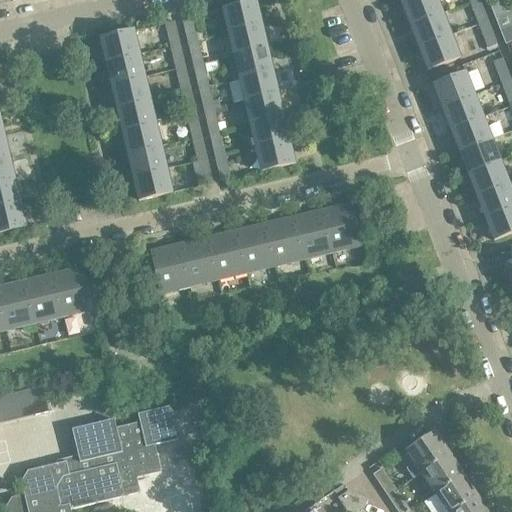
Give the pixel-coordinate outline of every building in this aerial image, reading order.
[(434,0),(413,0),(399,6),(408,28),(440,15),(434,0)] [(480,0),(478,0),(471,3),(479,25),(489,21),(480,0)] [(511,28),(511,9),(509,11),(504,0),(497,0),(491,2),(503,32),(511,28)] [(227,35),(261,27),(255,4),(221,12),(227,35)] [(449,37),(440,15),(408,28),(416,50),(449,37)] [(186,45),(196,42),(191,19),(181,22),(186,45)] [(489,21),(479,25),(488,48),(498,44),(489,21)] [(169,49),(179,47),(173,23),(163,26),(169,49)] [(261,27),(227,35),(232,58),(266,50),(261,27)] [(104,64),(139,56),(133,33),(98,41),(104,64)] [(449,37),(416,50),(425,72),(458,60),(449,37)] [(201,65),(196,42),(186,45),(192,68),(201,65)] [(184,70),(179,47),(169,49),(174,72),(184,70)] [(271,73),(266,50),(232,58),(238,81),(271,73)] [(144,79),(139,56),(104,64),(109,87),(144,79)] [(503,85),(511,81),(511,79),(504,59),(494,62),(503,85)] [(201,65),(192,68),(197,91),(207,88),(201,65)] [(189,93),(184,70),(174,72),(180,95),(189,93)] [(277,96),(271,73),(238,81),(243,104),(277,96)] [(440,110),(472,97),(463,74),(431,86),(440,110)] [(149,102),(144,79),(109,87),(115,110),(149,102)] [(511,107),(511,81),(503,85),(511,107)] [(207,88),(197,91),(203,114),(212,111),(207,88)] [(189,93),(180,95),(185,118),(195,116),(189,93)] [(277,96),(243,104),(248,127),(282,119),(277,96)] [(472,97),(440,110),(448,133),(481,120),(472,97)] [(149,102),(115,110),(120,133),(155,125),(149,102)] [(218,134),(212,111),(203,114),(208,137),(218,134)] [(195,116),(185,118),(191,141),(200,139),(195,116)] [(282,119),(248,127),(254,150),(287,142),(282,119)] [(481,120),(448,133),(457,155),(490,142),(481,120)] [(160,148),(155,125),(120,133),(126,156),(160,148)] [(218,134),(208,137),(213,160),(223,157),(218,134)] [(206,162),(200,139),(191,141),(196,164),(206,162)] [(293,166),(287,142),(254,150),(259,174),(293,166)] [(490,142),(457,155),(465,176),(498,163),(490,142)] [(166,171),(160,148),(126,156),(131,179),(166,171)] [(223,157),(213,160),(219,183),(229,181),(223,157)] [(0,185),(13,183),(8,160),(0,161),(0,185)] [(211,185),(206,162),(196,164),(202,188),(211,185)] [(498,163),(465,176),(474,198),(507,185),(498,163)] [(171,195),(166,171),(131,179),(137,203),(171,195)] [(13,183),(0,185),(0,210),(19,206),(13,183)] [(511,199),(507,185),(474,198),(483,220),(511,208),(511,199)] [(19,206),(0,210),(0,235),(24,229),(19,206)] [(349,206),(323,212),(333,254),(359,247),(349,206)] [(511,208),(483,220),(491,242),(511,233),(511,208)] [(323,212),(294,219),(304,261),(333,254),(323,212)] [(304,261),(294,219),(265,226),(275,267),(304,261)] [(275,267),(265,226),(238,232),(247,274),(275,267)] [(247,274),(238,232),(210,239),(219,281),(247,274)] [(219,281),(210,239),(180,246),(190,287),(219,281)] [(190,287),(180,246),(149,253),(158,295),(190,287)] [(401,255),(403,280),(426,278),(424,253),(401,255)] [(511,292),(511,291),(511,264),(502,268),(511,292)] [(80,270),(52,276),(62,318),(90,312),(80,270)] [(52,276),(25,283),(35,324),(62,318),(52,276)] [(25,283),(0,288),(0,301),(7,331),(35,324),(25,283)] [(40,387),(0,396),(0,422),(46,412),(40,387)] [(75,458),(59,462),(71,511),(121,499),(121,498),(137,494),(134,479),(159,474),(153,447),(177,441),(169,407),(135,415),(137,423),(113,429),(112,420),(69,430),(75,458)] [(419,473),(448,453),(435,434),(406,453),(419,473)] [(462,474),(448,453),(419,473),(433,494),(462,474)] [(71,511),(59,462),(55,463),(55,467),(26,474),(19,484),(22,497),(9,500),(7,504),(4,509),(4,511),(68,511),(71,511)] [(386,495),(394,490),(377,464),(369,470),(386,495)] [(450,511),(476,495),(462,474),(433,494),(445,511),(450,511)] [(394,490),(386,495),(396,511),(406,511),(408,510),(394,490)] [(363,511),(368,502),(348,494),(338,500),(345,511),(363,511)] [(486,511),(476,495),(450,511),(486,511)]
